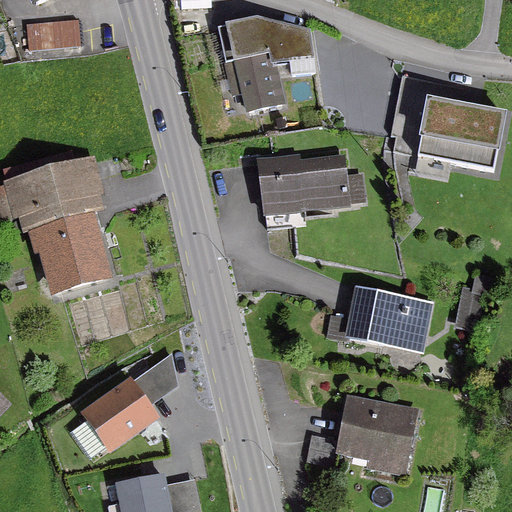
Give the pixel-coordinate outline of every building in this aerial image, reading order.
[(78,47),(75,22),(24,27),(26,52),(78,47)] [(227,79),(237,77),(246,113),(279,105),(269,62),(285,60),(289,77),(312,75),(306,34),(253,22),(216,31),(227,79)] [(422,124),(416,158),(490,172),(497,134),(484,132),(483,128),(481,124),(478,121),(475,120),(476,114),(433,106),(430,125),(422,124)] [(289,166),(288,160),(256,164),(262,217),(346,207),(346,205),(360,203),(357,178),(343,180),(341,160),(289,166)] [(37,231),(36,231),(54,293),(102,280),(79,201),(98,195),(89,164),(0,189),(0,222),(0,223),(32,214),(37,231)] [(422,346),(431,304),(359,289),(350,331),(422,346)] [(481,297),(462,293),(455,326),(474,330),(481,297)] [(149,410),(187,393),(175,367),(137,384),(149,410)] [(113,458),(160,426),(134,389),(88,420),(113,458)] [(400,476),(412,414),(345,402),(338,439),(370,445),(366,470),(400,476)] [(330,468),(335,442),(309,437),(304,463),(330,468)] [(172,511),(167,483),(124,491),(127,511),(172,511)]
